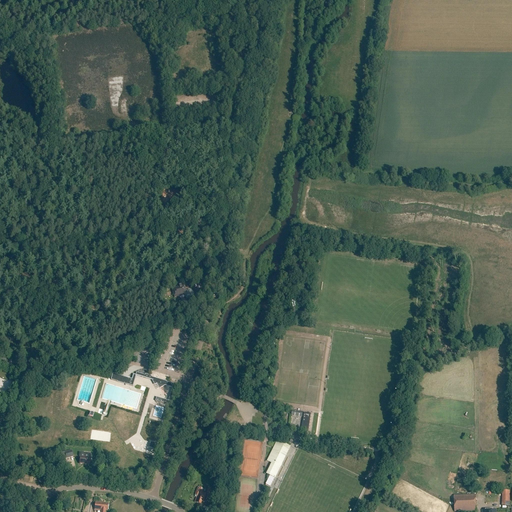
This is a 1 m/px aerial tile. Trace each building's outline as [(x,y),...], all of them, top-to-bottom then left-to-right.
[(183,295),(183,294),(184,294),(185,297),(187,299),(189,299),(191,298),(193,297),(194,294),(193,292),(191,290),(189,290),(186,290),(185,289),(185,286),(184,287),(183,285),(176,286),(177,288),(172,289),(174,298),(183,295)] [(145,376),(136,373),(135,375),(133,375),(131,380),(112,374),(110,381),(132,387),(135,376),(153,381),(153,380),(150,376),(145,375),(145,376)] [(171,403),(175,389),(172,388),(173,385),(158,380),(158,381),(156,382),(159,389),(162,388),(163,386),(172,388),(168,402),(156,398),(155,402),(162,404),(163,403),(168,405),(168,402),(171,403)] [(304,413),(302,432),(309,432),(311,414),(304,413)] [(273,463),(267,474),(275,478),(290,447),(278,441),(268,461),(273,463)] [(65,452),(66,459),(74,457),(72,450),(65,452)] [(80,457),(80,464),(90,465),(91,458),(90,458),(90,454),(80,453),(79,457),(80,457)] [(195,497),(196,498),(195,503),(196,503),(201,505),(201,502),(203,503),(205,498),(211,500),(215,490),(208,488),(206,494),(202,493),(203,490),(203,489),(202,488),(200,487),(199,487),(198,488),(197,488),(195,495),(195,496),(195,497)] [(510,491),(502,491),(502,505),(502,506),(502,509),(507,509),(507,506),(510,506),(510,491)] [(454,496),(454,511),(476,511),(476,495),(454,496)] [(94,510),(101,511),(100,511),(105,511),(108,511),(108,504),(103,503),(103,502),(95,502),(94,510)]
